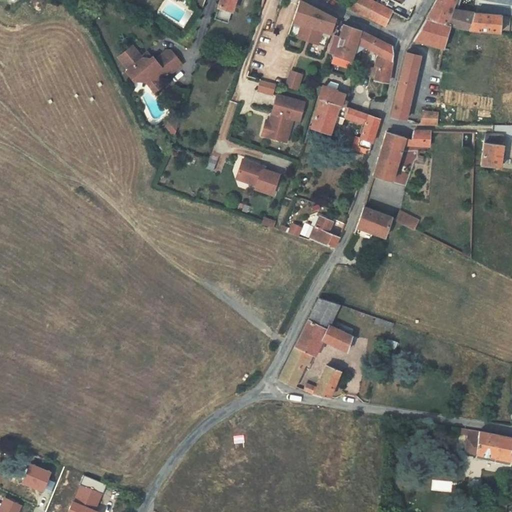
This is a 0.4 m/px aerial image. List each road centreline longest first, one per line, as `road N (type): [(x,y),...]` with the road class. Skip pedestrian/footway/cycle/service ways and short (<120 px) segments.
road 1 (residential): [(261,391),(357,206),(404,41)]
road 2 (residential): [(261,391),(511,432)]
road 3 (residential): [(140,511),(195,436),(261,391)]
road 4 (residential): [(259,511),(272,451),(261,391)]
